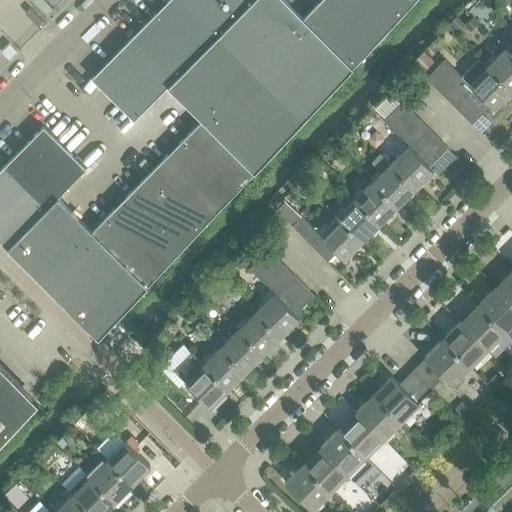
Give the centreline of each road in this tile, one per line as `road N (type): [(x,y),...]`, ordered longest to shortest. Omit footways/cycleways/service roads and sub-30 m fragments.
road 1 (residential): [(220,477),(511,186)]
road 2 (residential): [(0,109),(109,0)]
